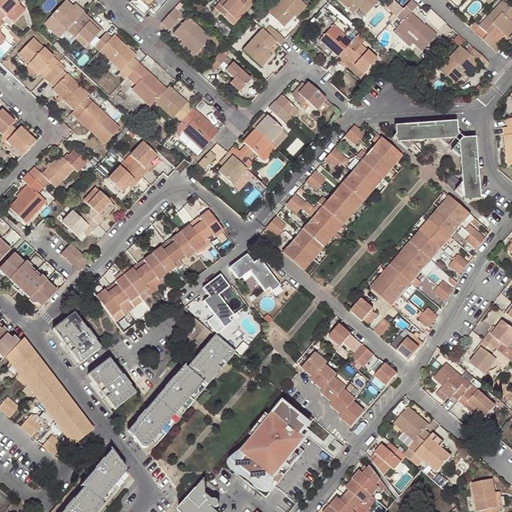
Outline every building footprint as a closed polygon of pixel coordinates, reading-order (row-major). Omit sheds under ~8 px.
[(0,0),(0,20),(0,21),(5,16),(6,17),(19,3),(15,0),(0,0)] [(82,13),(74,5),(67,0),(66,0),(52,15),(67,30),(80,15),(82,13)] [(254,2),(251,0),(226,0),(225,3),(222,1),(214,9),(231,26),(254,2)] [(305,6),(297,0),(279,0),(266,14),(282,27),(293,16),(295,18),(305,6)] [(355,13),(360,8),(350,0),(340,0),(355,13)] [(350,0),(360,8),(366,14),(378,0),(350,0)] [(403,9),(394,0),(387,8),(393,13),(396,16),(397,16),(403,9)] [(424,26),(420,23),(422,21),(411,12),(417,5),(411,0),(403,9),(397,16),(402,21),(395,29),(404,37),(406,35),(412,42),(423,50),(437,33),(426,24),(426,25),(424,26)] [(479,26),(488,34),(495,26),(504,34),(507,37),(511,30),(511,9),(502,1),(479,26)] [(25,9),(19,3),(6,17),(12,22),(25,9)] [(76,3),(74,5),(82,13),(83,12),(84,11),(76,3)] [(167,31),(180,16),(173,10),(160,24),(167,31)] [(80,15),(88,21),(91,19),(83,12),(82,13),(80,15)] [(322,12),(317,17),(320,21),(326,15),(322,12)] [(99,40),(97,38),(95,37),(102,30),(91,19),(88,21),(80,15),(67,30),(85,48),(88,44),(92,47),(94,46),(99,51),(113,36),(108,31),(99,40)] [(181,43),(195,55),(209,40),(187,19),(173,36),(181,43)] [(488,34),(479,26),(472,20),(467,26),(483,40),(488,34)] [(341,24),(335,30),(345,39),(350,33),(351,32),(341,24)] [(504,34),(495,26),(488,34),(496,42),(504,34)] [(325,48),(331,53),(329,55),(335,60),(346,47),(342,43),(345,39),(335,30),(331,27),(318,41),(325,48)] [(265,34),(278,46),(284,40),(270,28),(265,34)] [(410,45),(412,42),(406,35),(404,37),(395,29),(394,30),(410,45)] [(102,30),(95,37),(97,38),(104,32),(102,30)] [(265,34),(261,30),(241,52),(259,68),(279,47),(278,46),(265,34)] [(353,40),(361,46),(368,38),(361,32),(355,38),(353,40)] [(355,38),(350,33),(345,39),(342,43),(346,47),(353,40),(355,38)] [(501,47),(496,42),(488,34),(483,40),(496,52),(501,47)] [(120,71),(118,73),(124,79),(126,77),(139,63),(133,59),(135,56),(113,36),(99,51),(120,71)] [(33,38),(18,54),(28,63),(37,72),(43,78),(56,64),(58,62),(33,38)] [(71,61),(75,57),(57,40),(52,45),(64,55),(71,61)] [(342,66),(344,65),(347,61),(363,75),(376,60),(361,46),(353,40),(346,47),(335,60),(342,66)] [(192,59),(195,55),(181,43),(178,47),(192,59)] [(477,64),(468,55),(459,47),(438,71),(451,83),(461,71),(465,73),(467,76),(477,64)] [(486,60),(482,56),(474,49),(468,55),(477,64),(485,70),(486,60)] [(379,57),(385,63),(389,57),(384,53),(379,57)] [(219,68),(226,60),(219,54),(207,67),(213,73),(219,68)] [(219,68),(224,72),(231,65),(226,60),(219,68)] [(363,75),(347,61),(344,65),(359,79),(363,75)] [(37,72),(28,63),(26,65),(36,75),(37,72)] [(156,84),(158,81),(139,63),(126,77),(135,85),(131,90),(149,108),(153,104),(164,93),(156,84)] [(50,84),(62,70),(56,64),(43,78),(50,84)] [(249,81),(231,65),(224,72),(223,73),(233,82),(229,86),(238,94),(249,81)] [(67,74),(62,70),(50,84),(54,88),(67,74)] [(465,73),(461,71),(451,83),(453,85),(465,73)] [(67,74),(54,88),(52,90),(73,110),(86,97),(88,94),(67,74)] [(164,93),(166,89),(158,81),(156,84),(164,93)] [(298,95),(305,87),(302,84),(300,85),(292,96),(301,104),(305,100),(298,95)] [(326,101),(307,85),(305,87),(298,95),(305,100),(317,111),(326,101)] [(180,123),(192,110),(168,88),(166,89),(164,93),(153,104),(171,120),(174,118),(180,123)] [(281,95),(275,102),(289,115),(293,118),(299,111),(281,95)] [(73,110),(70,113),(104,145),(119,129),(86,97),(73,110)] [(275,102),(268,109),(283,121),(289,115),(275,102)] [(0,134),(2,136),(11,125),(14,122),(1,110),(0,110),(0,134)] [(179,137),(182,134),(184,132),(203,148),(217,133),(192,110),(180,123),(172,131),(179,137)] [(264,115),(251,129),(254,132),(267,118),(264,115)] [(293,118),(289,115),(283,121),(286,125),(293,118)] [(254,132),(269,145),(282,131),(267,118),(254,132)] [(447,149),(458,137),(456,123),(428,126),(428,131),(430,143),(439,142),(447,149)] [(2,136),(0,137),(0,140),(4,144),(6,143),(21,156),(35,141),(20,127),(18,131),(11,125),(2,136)] [(353,126),(348,132),(359,141),(364,135),(359,130),(353,126)] [(414,144),(423,143),(422,131),(425,131),(425,126),(394,129),(395,137),(393,139),(407,151),(414,144)] [(508,165),(511,164),(511,127),(506,128),(503,128),(508,165)] [(287,136),(282,131),(269,145),(274,150),(287,136)] [(200,151),(202,149),(203,148),(184,132),(182,134),(200,151)] [(254,132),(243,144),(257,157),(269,145),(254,132)] [(344,137),(355,146),(359,141),(348,132),(344,137)] [(377,136),(371,143),(374,146),(376,148),(383,141),(377,136)] [(458,137),(447,149),(451,152),(461,140),(458,137)] [(460,169),(477,168),(475,141),(474,140),(461,140),(451,152),(460,160),(460,169)] [(370,150),(388,166),(398,154),(383,141),(376,148),(374,146),(370,150)] [(129,167),(142,179),(147,173),(144,170),(150,164),(156,157),(142,143),(129,157),(134,161),(129,167)] [(274,150),(269,145),(257,157),(262,162),(275,150),(274,150)] [(232,158),(242,167),(248,161),(233,148),(228,154),(232,158)] [(41,174),(33,167),(28,172),(41,186),(46,180),(55,188),(61,181),(73,169),(77,172),(88,161),(75,149),(64,160),(60,155),(41,174)] [(108,153),(113,158),(117,155),(111,149),(108,153)] [(334,149),(329,154),(340,163),(345,158),(334,149)] [(367,155),(361,150),(356,157),(361,161),(366,156),(367,155)] [(363,163),(379,177),(388,166),(370,150),(367,155),(366,156),(368,158),(363,163)] [(204,170),(215,158),(209,152),(197,164),(204,170)] [(219,164),(223,168),(232,158),(228,154),(219,164)] [(324,160),(335,169),(340,163),(329,154),(324,160)] [(402,158),(398,154),(388,166),(392,169),(402,158)] [(232,158),(223,168),(219,172),(224,178),(231,185),(246,171),(242,167),(232,158)] [(248,161),(242,167),(246,171),(252,164),(248,161)] [(351,173),(369,188),(379,177),(363,163),(358,169),(356,167),(351,173)] [(150,164),(144,170),(147,173),(153,167),(150,164)] [(379,177),(383,180),(392,169),(388,166),(379,177)] [(132,182),(136,185),(142,179),(129,167),(124,172),(119,168),(108,180),(122,194),(128,187),(132,182)] [(314,171),(310,177),(321,186),(325,181),(314,171)] [(462,187),(456,193),(469,204),(470,202),(479,201),(477,171),(473,171),(473,175),(461,176),(462,187)] [(28,172),(21,180),(26,186),(28,188),(17,200),(8,209),(24,224),(44,203),(36,194),(43,187),(41,186),(28,172)] [(343,186),(359,200),(369,188),(351,173),(346,178),(348,180),(343,186)] [(305,183),(316,192),(321,186),(310,177),(305,183)] [(383,180),(379,177),(369,188),(373,191),(383,180)] [(61,181),(55,188),(60,192),(66,186),(61,181)] [(131,190),(136,185),(132,182),(128,187),(131,190)] [(17,200),(28,188),(26,186),(15,198),(17,200)] [(331,195),(349,211),(359,200),(343,186),(338,192),(335,191),(331,195)] [(359,200),(363,203),(373,191),(369,188),(359,200)] [(96,197),(92,193),(83,202),(91,209),(85,215),(97,226),(103,220),(98,216),(110,203),(99,194),(96,197)] [(295,195),(290,200),(301,209),(305,204),(295,195)] [(339,223),(349,211),(331,195),(326,201),(326,202),(328,204),(323,209),(339,223)] [(326,202),(326,201),(322,197),(317,203),(318,204),(321,207),(323,209),(328,204),(326,202)] [(440,209),(443,212),(453,201),(449,197),(440,209)] [(285,206),(296,215),(301,209),(290,200),(285,206)] [(363,203),(359,200),(349,211),(353,214),(363,203)] [(467,221),(464,219),(469,214),(453,201),(443,212),(461,227),(467,221)] [(110,203),(98,216),(103,220),(114,207),(110,203)] [(301,209),(311,218),(315,213),(318,216),(323,209),(321,207),(318,204),(314,209),(306,203),(305,204),(301,209)] [(311,218),(329,234),(339,223),(323,209),(318,216),(315,213),(311,218)] [(430,220),(433,224),(443,212),(440,209),(430,220)] [(61,222),(77,238),(82,233),(87,227),(92,231),(97,226),(85,215),(81,210),(75,215),(71,211),(61,222)] [(339,223),(342,226),(353,214),(349,211),(339,223)] [(223,233),(208,212),(200,219),(202,222),(197,226),(207,241),(212,237),(214,240),(223,233)] [(455,235),(461,227),(443,212),(433,224),(449,237),(452,233),(455,235)] [(275,218),(265,229),(276,238),(286,227),(275,218)] [(319,245),(329,234),(311,218),(306,224),(309,226),(304,231),(319,245)] [(433,224),(430,220),(420,232),(424,235),(433,224)] [(342,226),(339,223),(329,234),(333,237),(342,226)] [(444,242),(449,237),(433,224),(424,235),(441,250),(447,244),(444,242)] [(197,226),(191,230),(188,226),(179,233),(195,254),(204,247),(202,245),(207,241),(197,226)] [(92,231),(87,227),(82,233),(87,237),(92,231)] [(304,231),(301,229),(295,237),(297,239),(304,231)] [(304,231),(297,239),(295,237),(291,241),(309,257),(319,245),(304,231)] [(475,231),(471,236),(481,244),(485,239),(475,231)] [(410,243),(414,246),(424,235),(420,232),(410,243)] [(195,254),(179,233),(170,240),(173,244),(168,248),(178,262),(184,258),(186,261),(195,254)] [(333,237),(329,234),(319,245),(323,249),(333,237)] [(436,256),(441,250),(424,235),(414,246),(429,259),(433,255),(436,256)] [(481,244),(471,236),(467,241),(477,250),(481,244)] [(0,259),(11,249),(0,239),(0,259)] [(284,255),(300,269),(309,257),(291,241),(286,247),(289,249),(284,255)] [(414,246),(410,243),(400,254),(404,258),(414,246)] [(70,244),(60,255),(71,266),(75,263),(81,268),(87,261),(70,244)] [(168,248),(165,244),(158,250),(161,253),(168,248)] [(323,249),(319,245),(309,257),(313,260),(323,249)] [(426,267),(424,265),(429,259),(414,246),(404,258),(421,273),(425,268),(426,267)] [(168,248),(161,253),(158,250),(151,255),(167,276),(173,271),(171,267),(178,262),(168,248)] [(0,267),(0,271),(15,284),(11,289),(21,298),(23,297),(28,300),(27,302),(32,307),(34,304),(40,309),(55,293),(50,288),(52,285),(27,262),(26,263),(14,252),(0,267)] [(390,265),(394,269),(404,258),(400,254),(390,265)] [(151,255),(142,261),(145,265),(140,269),(150,283),(156,279),(158,282),(167,276),(151,255)] [(238,281),(249,273),(254,280),(261,275),(253,265),(247,256),(229,269),(238,281)] [(458,256),(454,261),(464,270),(469,264),(458,256)] [(300,269),(303,272),(313,260),(309,257),(300,269)] [(416,279),(421,273),(404,258),(394,269),(409,282),(413,278),(415,280),(416,279)] [(253,265),(261,275),(254,280),(264,293),(269,290),(272,293),(280,287),(259,260),(253,265)] [(435,264),(431,261),(426,267),(425,268),(428,271),(435,264)] [(464,270),(454,261),(450,266),(460,275),(464,270)] [(77,272),(81,268),(75,263),(71,266),(77,272)] [(394,269),(390,265),(380,277),(384,280),(394,269)] [(123,276),(131,269),(129,266),(120,272),(123,276)] [(131,269),(123,276),(122,276),(138,297),(147,290),(145,287),(150,283),(140,269),(134,273),(131,269)] [(405,287),(409,282),(394,269),(384,280),(401,296),(407,289),(405,287)] [(127,301),(129,304),(138,297),(122,276),(114,282),(117,286),(111,290),(122,304),(127,301)] [(150,283),(156,291),(171,281),(167,276),(158,282),(156,279),(150,283)] [(216,308),(221,304),(217,297),(228,289),(219,277),(202,289),(205,293),(208,298),(216,308)] [(370,288),(374,292),(384,280),(380,277),(370,288)] [(457,284),(450,278),(447,282),(454,288),(457,284)] [(416,288),(420,282),(416,279),(415,280),(411,284),(416,288)] [(394,300),(396,302),(401,296),(384,280),(374,292),(389,305),(394,300)] [(442,282),(438,287),(448,296),(453,290),(442,282)] [(138,297),(142,301),(156,291),(150,283),(145,287),(147,290),(138,297)] [(448,296),(438,287),(434,292),(444,301),(448,296)] [(111,290),(106,294),(103,290),(94,297),(110,318),(119,311),(116,308),(122,304),(111,290)] [(138,297),(129,304),(132,309),(142,301),(138,297)] [(216,308),(208,298),(202,302),(222,330),(231,324),(228,320),(233,316),(226,308),(223,303),(221,304),(216,308)] [(363,320),(371,311),(370,310),(372,309),(361,300),(351,312),(362,322),(363,320)] [(427,309),(423,314),(433,323),(438,317),(427,309)] [(114,324),(123,317),(119,311),(110,318),(114,324)] [(375,315),(371,311),(363,320),(367,324),(375,315)] [(69,353),(78,365),(99,348),(72,314),(51,330),(61,343),(65,340),(69,345),(73,350),(69,353)] [(433,323),(423,314),(419,319),(429,328),(433,323)] [(268,326),(271,321),(266,316),(263,319),(268,326)] [(379,337),(389,324),(383,319),(373,331),(379,337)] [(488,333),(483,340),(496,350),(501,344),(507,348),(511,341),(511,329),(502,321),(496,329),(491,335),(488,333)] [(395,329),(389,324),(379,337),(384,341),(395,329)] [(350,336),(339,325),(329,338),(340,348),(350,336)] [(19,342),(15,338),(11,342),(6,337),(9,333),(4,329),(1,332),(0,330),(0,358),(2,360),(3,359),(19,342)] [(6,337),(11,342),(15,338),(9,333),(6,337)] [(410,333),(406,338),(419,349),(422,344),(410,333)] [(147,447),(156,437),(160,431),(165,426),(184,403),(189,398),(193,393),(202,383),(206,385),(216,373),(213,370),(217,365),(221,360),(225,363),(234,352),(214,335),(205,346),(206,347),(201,352),(200,351),(186,368),(183,366),(141,416),(142,417),(138,422),(137,420),(128,431),(130,434),(141,448),(142,448),(144,448),(146,447),(147,447)] [(419,349),(406,338),(396,351),(408,362),(410,359),(413,355),(419,349)] [(481,349),(475,356),(469,364),(484,376),(495,360),(504,367),(509,360),(496,350),(483,340),(478,347),(481,349)] [(69,353),(73,350),(69,345),(65,347),(69,353)] [(361,345),(351,358),(357,362),(367,350),(361,345)] [(19,372),(17,374),(29,384),(27,386),(38,395),(36,398),(47,407),(44,411),(56,420),(54,422),(65,431),(63,434),(75,443),(87,428),(77,419),(79,416),(68,407),(70,404),(58,394),(60,392),(50,383),(51,381),(40,371),(42,368),(32,359),(33,357),(21,347),(8,363),(19,372)] [(475,356),(481,349),(478,347),(473,354),(475,356)] [(373,355),(367,350),(357,362),(362,367),(373,355)] [(314,353),(305,364),(308,368),(305,372),(313,379),(315,377),(324,366),(327,363),(314,353)] [(134,394),(108,360),(87,377),(96,389),(100,385),(104,390),(108,395),(103,398),(113,410),(134,394)] [(221,360),(217,365),(220,368),(225,363),(221,360)] [(385,387),(396,375),(384,365),(381,368),(374,378),(385,387)] [(314,385),(322,391),(324,389),(333,378),(335,376),(324,366),(315,377),(318,380),(314,385)] [(470,387),(467,384),(459,378),(444,366),(433,380),(442,387),(439,392),(449,400),(451,397),(457,402),(470,387)] [(472,379),(464,372),(459,378),(467,384),(472,379)] [(342,391),(345,388),(333,378),(324,389),(327,392),(324,397),(331,404),(333,402),(342,391)] [(349,385),(344,392),(352,399),(358,392),(349,385)] [(27,386),(21,393),(32,403),(36,398),(38,395),(27,386)] [(467,403),(477,412),(484,418),(494,407),(470,387),(457,402),(463,408),(467,403)] [(352,399),(344,392),(342,391),(333,402),(336,404),(332,409),(341,416),(342,414),(352,403),(354,401),(352,399)] [(282,395),(224,467),(265,500),(300,456),(290,448),(305,430),(312,421),(282,395)] [(0,412),(3,415),(11,405),(5,399),(0,405),(0,412)] [(350,429),(364,413),(352,403),(342,414),(346,418),(342,422),(350,429)] [(473,416),(477,412),(467,403),(463,408),(473,416)] [(17,409),(11,405),(3,415),(8,419),(17,409)] [(415,421),(417,417),(407,408),(393,425),(414,443),(405,453),(411,458),(428,439),(430,436),(424,431),(426,429),(415,421)] [(428,426),(417,417),(415,421),(426,429),(428,426)] [(25,434),(34,423),(27,418),(19,428),(25,434)] [(39,429),(34,423),(25,434),(31,439),(39,429)] [(165,426),(160,431),(164,434),(169,428),(165,426)] [(310,434),(305,430),(290,448),(300,456),(303,453),(298,449),(310,434)] [(164,434),(160,431),(156,437),(159,439),(164,434)] [(428,439),(439,449),(443,444),(432,435),(430,436),(428,439)] [(47,453),(56,443),(50,438),(41,448),(47,453)] [(450,458),(439,449),(428,439),(411,458),(418,464),(421,461),(437,473),(450,458)] [(343,448),(335,442),(332,446),(339,452),(343,448)] [(61,447),(56,443),(47,453),(53,457),(61,447)] [(374,462),(373,463),(383,477),(391,468),(394,470),(405,458),(403,456),(389,443),(385,448),(382,446),(375,454),(378,457),(374,462)] [(97,511),(104,505),(101,501),(110,490),(115,485),(119,480),(127,471),(116,456),(111,450),(100,464),(101,465),(96,470),(95,469),(82,485),(84,487),(70,503),(72,504),(66,510),(65,509),(62,511),(97,511)] [(409,461),(411,458),(405,453),(403,456),(405,458),(409,461)] [(409,461),(416,467),(418,464),(411,458),(409,461)] [(363,476),(358,473),(352,481),(372,497),(379,488),(383,491),(386,488),(370,467),(367,470),(363,476)] [(358,473),(363,476),(367,470),(364,467),(358,473)] [(214,511),(217,509),(218,508),(218,507),(218,505),(217,504),(216,503),(215,502),(214,501),(212,501),(211,501),(206,496),(205,479),(177,511),(214,511)] [(123,483),(119,480),(115,485),(119,488),(123,483)] [(361,503),(365,506),(372,497),(352,481),(345,489),(349,492),(345,497),(358,508),(361,503)] [(496,511),(496,509),(493,494),(491,481),(469,485),(474,511),(496,511)] [(114,493),(119,488),(115,485),(110,490),(114,493)] [(0,511),(5,511),(15,501),(0,488),(0,511)] [(498,493),(493,494),(496,509),(501,508),(498,493)] [(341,502),(336,499),(329,507),(334,511),(354,511),(358,508),(345,497),(341,502)] [(358,508),(362,511),(366,511),(376,501),(372,497),(365,506),(361,503),(358,508)]
